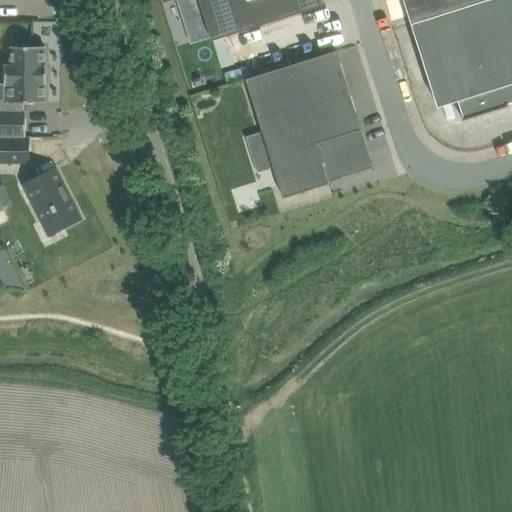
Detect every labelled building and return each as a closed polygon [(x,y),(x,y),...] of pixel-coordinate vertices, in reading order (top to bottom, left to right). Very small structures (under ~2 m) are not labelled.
[(177,0),(188,31),(208,24),(213,41),(324,6),(322,0),(177,0)] [(511,0),(404,0),(439,107),(459,101),(464,118),(463,119),(464,120),(510,105),(510,104),(511,102),(511,0)] [(46,66),(46,46),(10,47),(10,65),(2,65),(2,84),(10,84),(10,112),(0,112),(0,137),(25,137),(25,136),(26,136),(26,112),(25,112),(25,102),(46,102),(46,82),(47,82),(47,66),(46,66)] [(330,181),(374,167),(338,50),(247,79),(284,198),(330,183),(330,181)] [(0,137),(0,161),(29,161),(29,140),(25,140),(25,137),(0,137)] [(36,185),(26,190),(27,192),(26,193),(33,206),(34,206),(50,237),(80,221),(72,205),(73,205),(63,186),(62,186),(56,174),(50,177),(49,177),(35,184),(36,185)] [(3,247),(0,248),(0,277),(15,270),(3,247)]
